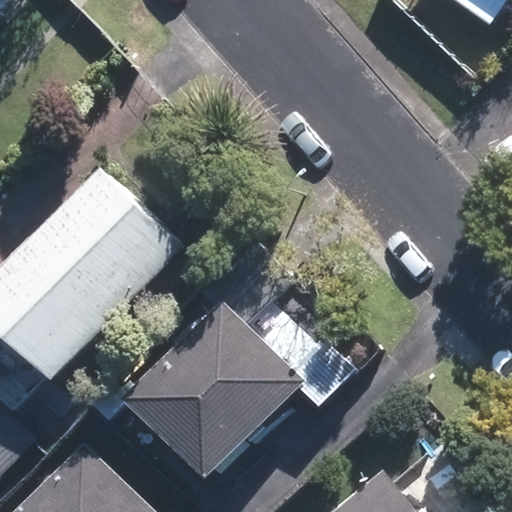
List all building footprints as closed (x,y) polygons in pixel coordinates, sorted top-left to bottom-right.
[(0,0),(0,24),(23,0),(0,0)] [(511,5),(511,0),(463,0),(499,25),(511,5)] [(114,168),(0,288),(0,313),(71,380),(198,246),(114,168)] [(240,302),(144,399),(225,478),(321,381),(240,302)] [(0,485),(44,440),(0,397),(0,485)] [(170,511),(100,446),(36,511),(170,511)] [(435,511),(399,471),(352,511),(435,511)]
